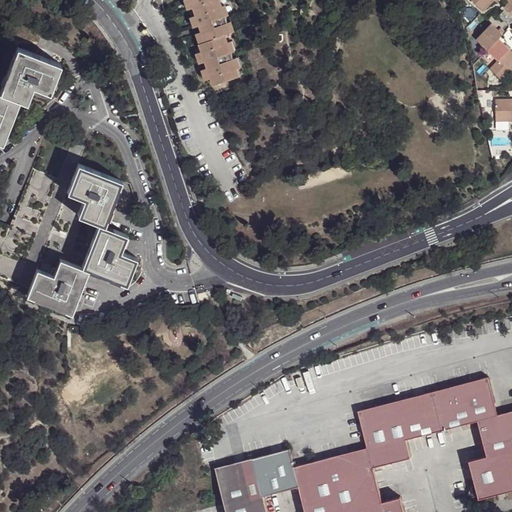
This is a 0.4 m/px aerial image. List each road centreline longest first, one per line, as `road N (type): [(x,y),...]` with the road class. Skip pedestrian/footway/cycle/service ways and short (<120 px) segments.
road 1 (residential): [(114,21),(192,230),(226,271),(290,284),(430,234)]
road 2 (secondary): [(395,305),(316,337),(235,384),(78,511)]
road 3 (unknown): [(81,119),(40,252)]
road 4 (secondary): [(511,269),(449,282),(395,305)]
